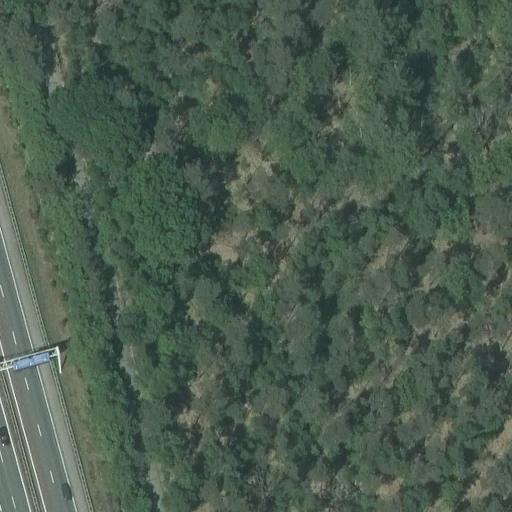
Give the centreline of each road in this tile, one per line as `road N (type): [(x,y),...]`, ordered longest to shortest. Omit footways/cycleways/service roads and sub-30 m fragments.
road 1 (track): [(367,511),(58,0)]
road 2 (motorway): [(59,511),(0,291)]
